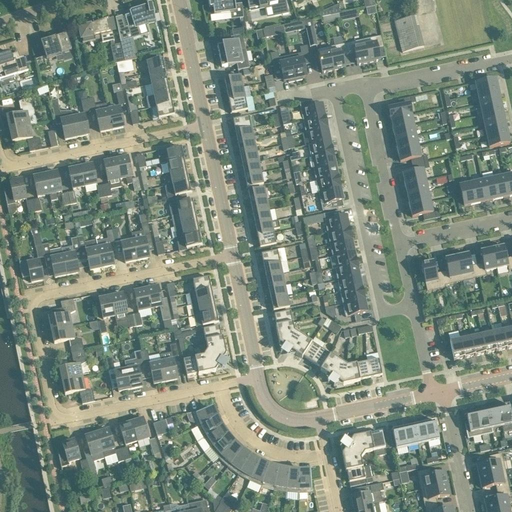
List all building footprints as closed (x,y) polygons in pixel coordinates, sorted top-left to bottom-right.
[(208,0),(209,9),(213,8),(214,16),(230,14),(231,20),(240,19),(244,18),(242,4),(235,5),(234,0),(208,0)] [(249,0),(250,2),(248,2),(249,11),(259,9),(260,10),(266,9),(266,8),(273,6),(275,15),(283,14),(281,6),(286,4),(285,0),(249,0)] [(118,29),(121,44),(125,62),(137,59),(136,56),(139,56),(133,39),(142,36),(139,27),(147,24),(156,22),(152,4),(151,4),(151,5),(130,11),(131,12),(132,15),(125,17),(125,18),(125,17),(128,26),(118,30),(118,29)] [(338,5),(328,10),(330,16),(341,14),(338,5)] [(403,56),(424,50),(414,17),(393,23),(403,56)] [(125,62),(121,44),(114,45),(114,42),(113,34),(110,34),(109,33),(110,32),(109,32),(107,20),(108,20),(107,19),(79,30),(80,30),(81,30),(82,38),(83,43),(95,40),(95,38),(97,37),(96,35),(101,34),(103,44),(110,42),(111,46),(115,64),(125,62)] [(304,22),(295,24),(296,32),(306,30),(304,22)] [(243,28),(232,31),(233,37),(245,34),(243,28)] [(275,37),(273,28),(263,30),(265,39),(275,37)] [(306,30),(310,48),(318,46),(314,28),(306,30)] [(65,35),(55,38),(55,39),(41,43),(46,57),(35,60),(38,74),(44,72),(51,70),(48,60),(64,55),(63,53),(71,50),(69,42),(67,43),(65,35)] [(219,56),(220,57),(246,52),(242,35),(231,38),(232,43),(217,47),(218,50),(217,50),(218,56),(219,56)] [(381,36),(363,40),(369,64),(380,61),(377,49),(384,48),(381,36)] [(363,40),(346,44),(348,56),(355,54),(357,66),(369,64),(363,40)] [(346,44),(328,48),(333,71),(345,69),(342,57),(348,56),(346,44)] [(301,54),(290,56),(296,82),(303,80),(302,78),(307,77),(304,66),(311,64),(307,46),(300,48),(301,54)] [(333,71),(328,48),(317,50),(322,74),(333,71)] [(0,57),(0,74),(5,73),(7,78),(0,80),(0,83),(1,88),(18,82),(16,76),(30,71),(27,63),(25,64),(23,58),(19,59),(18,54),(12,56),(10,52),(10,54),(9,55),(8,54),(1,56),(1,57),(0,57)] [(246,52),(220,57),(222,68),(237,65),(238,70),(238,71),(250,68),(246,52)] [(296,82),(290,56),(279,59),(278,53),(270,55),(274,72),(281,71),(283,82),(288,81),(288,83),(296,82)] [(164,59),(159,60),(147,63),(149,74),(166,70),(165,70),(163,60),(164,60),(164,59)] [(166,71),(166,70),(149,74),(151,85),(168,82),(168,81),(167,81),(165,71),(166,71)] [(44,72),(38,74),(38,75),(42,86),(48,85),(44,72)] [(223,81),(224,81),(227,91),(226,91),(226,92),(243,88),(240,77),(230,79),(229,79),(223,80),(223,81)] [(475,84),(478,95),(498,90),(496,80),(475,84)] [(169,82),(168,82),(151,85),(154,96),(171,93),(171,92),(170,93),(167,82),(169,82)] [(226,92),(227,92),(229,102),(228,103),(245,99),(243,88),(226,92)] [(478,95),(480,106),(501,101),(498,90),(478,95)] [(127,104),(124,92),(117,94),(120,106),(127,104)] [(171,93),(154,96),(146,98),(149,109),(156,107),(173,104),(172,104),(170,93),(171,93)] [(90,112),(97,111),(95,98),(87,100),(90,112)] [(31,99),(19,102),(22,115),(7,118),(10,131),(30,126),(27,114),(34,111),(31,99)] [(231,114),(230,114),(248,111),(245,99),(228,103),(229,103),(231,114)] [(77,138),(73,118),(71,112),(60,112),(58,100),(50,101),(56,126),(61,124),(63,131),(65,141),(77,138)] [(299,104),(303,122),(307,121),(325,117),(322,105),(312,107),(311,101),(299,104)] [(480,106),(482,116),(503,112),(501,101),(480,106)] [(175,115),(174,115),(172,104),(173,104),(156,107),(159,119),(169,117),(170,119),(170,117),(176,115),(175,115)] [(389,109),(391,120),(412,115),(409,105),(389,109)] [(119,108),(108,111),(112,131),(124,128),(120,108),(119,108)] [(108,111),(97,113),(96,113),(100,133),(112,131),(108,111)] [(130,113),(131,116),(133,126),(140,125),(137,111),(130,113)] [(281,114),(283,126),(291,125),(288,112),(281,114)] [(482,116),(484,127),(505,123),(503,112),(482,116)] [(84,116),(73,118),(77,138),(89,135),(85,115),(84,116)] [(391,120),(393,131),(414,126),(412,115),(391,120)] [(232,122),(233,122),(235,132),(234,132),(234,133),(252,129),(249,117),(232,121),(232,122)] [(306,134),(310,133),(328,129),(325,117),(307,121),(303,122),(306,134)] [(54,121),(45,123),(47,134),(56,132),(54,121)] [(484,127),(487,138),(507,133),(505,123),(484,127)] [(12,143),(27,140),(30,153),(42,150),(40,139),(32,139),(30,126),(10,131),(12,143)] [(393,131),(396,141),(416,137),(414,126),(393,131)] [(234,133),(236,133),(238,143),(237,143),(237,144),(254,140),(252,129),(234,133)] [(310,133),(312,145),(330,141),(327,129),(328,129),(310,133)] [(507,133),(487,138),(489,149),(510,144),(507,133)] [(396,141),(398,152),(418,148),(416,137),(396,141)] [(237,144),(238,144),(240,154),(239,155),(256,151),(254,140),(237,144)] [(308,146),(311,158),(333,153),(331,147),(330,141),(312,145),(308,146)] [(165,150),(157,151),(160,164),(168,163),(185,159),(184,159),(182,149),(183,148),(182,148),(179,149),(177,149),(176,147),(176,149),(166,151),(165,150)] [(418,148),(398,152),(400,163),(421,158),(418,148)] [(239,155),(240,155),(242,166),(241,166),(259,162),(256,151),(239,155)] [(293,158),(290,158),(291,162),(301,160),(300,153),(292,154),(293,158)] [(311,158),(313,170),(335,165),(334,159),(333,153),(311,158)] [(146,167),(146,164),(144,154),(137,156),(139,169),(146,167)] [(132,178),(128,157),(116,160),(120,180),(126,179),(128,185),(133,184),(134,192),(141,190),(138,178),(133,179),(132,178)] [(185,160),(185,159),(168,163),(170,174),(187,170),(186,170),(184,160),(185,160)] [(116,160),(104,163),(105,167),(106,172),(108,183),(108,185),(110,191),(122,188),(120,180),(116,160)] [(242,166),(243,166),(245,177),(244,177),(261,174),(259,162),(241,166),(242,166)] [(97,185),(93,165),(81,168),(85,187),(96,185),(97,185)] [(313,170),(316,182),(338,177),(337,176),(339,175),(338,170),(336,170),(335,165),(313,170)] [(85,187),(81,168),(68,170),(73,190),(74,190),(73,190),(85,187)] [(187,171),(187,170),(170,174),(173,185),(186,182),(190,182),(190,181),(188,181),(186,171),(187,171)] [(403,175),(405,186),(426,181),(423,170),(403,175)] [(57,172),(52,174),(45,175),(50,195),(51,201),(56,200),(57,198),(56,193),(61,192),(61,193),(62,192),(57,172)] [(299,173),(294,174),(296,186),(302,185),(299,173)] [(247,188),(246,188),(246,189),(264,185),(261,174),(244,177),(244,178),(245,177),(247,188)] [(50,195),(45,175),(33,178),(37,198),(38,197),(50,195)] [(505,176),(493,179),(498,199),(509,197),(505,176)] [(316,182),(319,194),(340,189),(341,189),(338,177),(316,182)] [(493,179),(482,181),(487,202),(498,199),(493,179)] [(11,189),(4,191),(4,190),(7,209),(9,216),(15,215),(17,212),(16,211),(15,202),(26,200),(22,180),(10,183),(11,189)] [(405,186),(407,196),(428,192),(426,181),(405,186)] [(482,181),(471,184),(475,204),(487,202),(482,181)] [(173,185),(165,187),(168,202),(187,198),(186,194),(192,193),(192,192),(191,193),(189,182),(190,182),(186,182),(173,185)] [(475,204),(471,184),(459,186),(464,207),(475,204)] [(108,185),(103,186),(105,198),(112,197),(110,191),(108,185)] [(103,186),(97,187),(99,199),(102,199),(103,204),(107,203),(105,198),(103,186)] [(247,193),(248,193),(250,203),(249,203),(249,204),(267,200),(264,189),(247,192),(247,193)] [(340,189),(319,194),(323,212),(338,209),(337,202),(343,201),(340,189)] [(74,192),(68,193),(70,205),(77,204),(74,192)] [(407,196),(410,207),(430,203),(428,192),(407,196)] [(68,193),(61,195),(64,207),(70,205),(68,193)] [(39,199),(32,201),(35,213),(41,212),(39,199)] [(176,204),(169,205),(172,217),(179,215),(196,212),(196,211),(195,211),(193,201),(194,201),(194,200),(190,201),(184,202),(176,204)] [(249,204),(251,204),(253,214),(252,215),(269,211),(267,200),(249,204)] [(32,201),(26,202),(29,214),(35,213),(32,201)] [(430,203),(410,207),(412,218),(433,213),(430,203)] [(252,215),(253,215),(255,226),(254,226),(272,222),(269,211),(252,215)] [(196,212),(179,215),(172,217),(174,228),(198,223),(198,222),(197,223),(195,212),(196,212)] [(325,221),(327,233),(349,229),(346,217),(325,221)] [(311,218),(303,219),(304,227),(312,225),(311,218)] [(254,226),(255,226),(258,237),(256,237),(257,237),(274,234),(273,229),(280,228),(278,221),(272,222),(254,226)] [(142,225),(141,225),(143,232),(144,237),(145,237),(150,235),(148,223),(147,224),(142,225)] [(198,223),(174,228),(177,239),(196,235),(201,234),(201,233),(200,234),(197,223),(198,223)] [(297,236),(303,235),(300,223),(295,224),(297,236)] [(327,233),(330,245),(352,240),(349,228),(349,229),(327,233)] [(31,231),(33,236),(38,259),(44,258),(42,246),(39,229),(31,231)] [(119,229),(112,231),(115,243),(121,241),(119,229)] [(112,231),(106,232),(107,240),(108,244),(109,244),(115,243),(112,231)] [(143,232),(132,235),(133,241),(136,258),(137,261),(149,259),(145,237),(144,237),(143,232)] [(196,235),(177,239),(179,252),(179,253),(188,251),(187,249),(197,247),(197,249),(198,248),(197,247),(203,245),(202,245),(200,234),(201,234),(196,235)] [(260,248),(259,248),(259,249),(276,245),(274,234),(257,237),(257,238),(258,237),(260,248)] [(84,237),(77,238),(80,250),(86,249),(85,243),(84,237)] [(77,238),(71,239),(72,247),(73,252),(80,250),(77,238)] [(333,258),(337,257),(336,256),(354,253),(352,241),(352,240),(330,245),(333,258)] [(86,249),(80,250),(82,259),(87,258),(90,271),(102,269),(98,249),(96,242),(96,241),(85,243),(86,249)] [(133,241),(122,244),(121,244),(125,264),(137,261),(133,241)] [(160,243),(155,244),(158,257),(165,255),(162,242),(160,243)] [(48,244),(42,246),(44,258),(51,256),(50,251),(48,244)] [(109,246),(98,249),(102,269),(114,266),(110,246),(109,246)] [(72,247),(61,249),(66,273),(67,276),(79,274),(76,261),(82,259),(80,250),(73,252),(72,247)] [(504,247),(492,250),(496,270),(507,267),(508,271),(511,270),(511,257),(506,259),(504,247)] [(51,256),(44,258),(46,265),(51,264),(53,269),(54,277),(55,279),(67,276),(66,273),(61,249),(50,251),(51,256)] [(483,264),(477,265),(480,278),(486,276),(485,272),(496,270),(492,250),(480,253),(483,264)] [(261,256),(262,256),(264,266),(263,267),(280,263),(277,252),(260,256),(261,256)] [(337,257),(339,268),(357,265),(356,258),(355,258),(354,253),(336,256),(337,257)] [(469,255),(457,258),(462,282),(474,279),(480,278),(477,265),(471,267),(469,255)] [(448,272),(442,273),(445,286),(462,282),(457,258),(445,260),(448,272)] [(30,277),(31,284),(44,281),(39,261),(28,264),(27,261),(20,263),(19,261),(22,279),(23,279),(23,278),(30,277)] [(263,267),(264,267),(266,278),(265,278),(282,275),(280,263),(263,267)] [(445,286),(442,273),(436,274),(433,263),(421,265),(427,292),(445,288),(445,286)] [(335,269),(338,281),(359,277),(358,271),(357,265),(339,268),(335,269)] [(265,279),(266,278),(269,289),(268,289),(285,286),(282,275),(265,278),(265,279)] [(204,277),(203,277),(203,279),(193,281),(195,293),(208,290),(212,289),(211,289),(209,279),(210,278),(204,279),(204,277)] [(338,281),(340,293),(362,289),(362,288),(359,277),(338,281)] [(177,297),(176,294),(174,284),(167,286),(170,299),(177,297)] [(268,290),(269,289),(271,300),(270,300),(270,301),(287,297),(285,286),(268,289),(268,290)] [(162,307),(158,287),(146,290),(150,309),(162,307)] [(212,289),(208,290),(195,293),(189,294),(192,305),(211,301),(215,300),(214,300),(211,290),(212,290),(212,289)] [(340,293),(343,305),(365,301),(362,289),(340,293)] [(150,309),(146,290),(134,292),(138,312),(139,312),(150,309)] [(127,315),(123,294),(111,297),(115,317),(126,314),(126,315),(127,315)] [(115,317),(111,297),(99,300),(103,320),(104,320),(104,319),(115,317)] [(273,311),(272,311),(272,312),(289,308),(287,297),(270,301),(271,301),(273,311)] [(73,300),(61,303),(62,309),(51,311),(52,318),(49,319),(51,331),(52,331),(55,331),(72,327),(69,315),(76,312),(73,300)] [(215,300),(211,301),(192,305),(194,316),(217,312),(217,311),(216,312),(214,301),(215,301),(215,300)] [(365,301),(343,305),(346,317),(367,313),(365,301)] [(315,316),(322,314),(320,307),(314,308),(315,316)] [(172,320),(169,308),(163,310),(166,322),(172,320)] [(217,312),(194,316),(196,328),(220,323),(219,322),(218,323),(216,312),(217,312)] [(290,312),(273,316),(274,316),(277,327),(293,323),(290,312)] [(136,328),(143,326),(141,314),(133,316),(136,328)] [(105,322),(99,323),(101,335),(108,334),(105,322)] [(333,332),(337,325),(333,322),(329,329),(333,332)] [(283,351),(289,354),(291,351),(302,359),(303,357),(312,343),(294,331),(293,323),(277,327),(276,327),(279,344),(285,348),(283,351)] [(333,332),(338,334),(342,327),(337,325),(333,332)] [(51,331),(54,344),(69,341),(71,354),(84,351),(81,340),(74,340),(72,327),(55,331),(52,331),(51,331)] [(220,327),(216,328),(204,330),(206,342),(222,339),(222,338),(219,328),(221,327),(220,327)] [(511,348),(511,329),(502,331),(506,349),(507,350),(511,348)] [(506,349),(502,331),(492,333),(496,351),(496,352),(506,349)] [(188,338),(196,336),(196,332),(183,335),(183,334),(182,334),(183,339),(177,340),(177,341),(180,340),(182,353),(186,353),(187,353),(185,343),(188,338)] [(496,351),(492,333),(481,336),(485,354),(486,355),(496,351)] [(485,354),(481,336),(471,338),(475,356),(475,357),(485,354)] [(460,337),(460,338),(464,358),(464,359),(475,356),(471,338),(461,340),(460,337)] [(222,339),(206,342),(208,352),(205,357),(195,359),(198,374),(198,375),(198,376),(215,372),(219,366),(222,368),(226,363),(223,361),(226,355),(223,338),(222,338),(222,339)] [(454,362),(464,358),(460,338),(450,341),(450,340),(449,340),(450,343),(454,362)] [(311,364),(312,364),(322,349),(312,343),(303,357),(312,363),(311,364)] [(171,346),(174,358),(180,357),(177,345),(171,346)] [(105,356),(103,348),(97,350),(99,358),(105,356)] [(312,364),(321,369),(331,355),(322,349),(312,364)] [(84,351),(71,354),(74,367),(60,370),(62,383),(66,382),(82,378),(80,366),(86,363),(84,351)] [(144,365),(151,363),(149,351),(141,352),(144,365)] [(144,365),(141,352),(136,354),(138,366),(144,365)] [(335,385),(337,382),(343,386),(360,382),(360,381),(356,365),(349,367),(331,355),(321,369),(320,371),(332,378),(330,381),(335,385)] [(109,372),(115,371),(113,359),(107,360),(109,372)] [(184,362),(187,378),(188,378),(188,377),(198,375),(198,374),(195,359),(184,362)] [(173,360),(161,363),(166,382),(178,380),(174,360),(173,360)] [(382,377),(379,363),(379,360),(367,363),(371,380),(371,379),(381,376),(382,377)] [(161,363),(150,365),(149,365),(154,385),(166,382),(161,363)] [(370,380),(371,380),(367,363),(356,365),(360,381),(370,379),(370,380)] [(138,367),(138,368),(126,370),(131,390),(143,387),(138,367)] [(126,370),(115,372),(114,372),(118,393),(131,390),(126,370)] [(65,395),(80,392),(82,405),(95,402),(93,393),(92,390),(85,391),(82,378),(66,382),(62,383),(65,395)] [(509,405),(498,407),(502,427),(503,433),(511,430),(511,414),(511,415),(509,405)] [(498,407),(487,410),(493,434),(492,429),(502,427),(498,407)] [(197,414),(196,412),(192,413),(192,414),(197,427),(212,421),(216,419),(216,418),(215,419),(212,409),(213,409),(212,409),(197,414)] [(487,410),(477,412),(482,436),(493,434),(487,410)] [(482,436),(477,412),(466,414),(468,425),(466,426),(465,425),(468,439),(482,436)] [(149,439),(143,419),(131,423),(137,442),(148,439),(149,439)] [(216,419),(212,421),(197,427),(200,433),(203,439),(221,428),(220,428),(216,419),(217,419),(216,419)] [(167,426),(165,420),(159,422),(163,435),(169,433),(167,426)] [(435,421),(424,424),(428,443),(439,441),(435,421)] [(163,435),(159,422),(153,424),(156,434),(157,437),(163,435)] [(137,442),(131,423),(119,426),(125,446),(126,446),(137,442)] [(424,424),(413,426),(418,445),(428,443),(424,424)] [(413,426),(403,428),(407,448),(418,445),(413,426)] [(221,429),(221,428),(203,439),(207,444),(210,449),(227,436),(226,437),(221,429)] [(407,448),(403,428),(392,431),(396,450),(407,448)] [(115,451),(109,430),(97,433),(105,459),(116,456),(118,463),(124,462),(121,450),(115,451)] [(383,438),(381,433),(381,432),(381,433),(370,436),(373,450),(375,457),(386,454),(385,448),(384,443),(383,438)] [(85,437),(86,441),(92,459),(86,460),(90,472),(95,471),(96,470),(94,463),(105,459),(97,433),(85,437)] [(343,447),(346,449),(342,455),(346,472),(347,472),(347,471),(363,468),(363,467),(361,459),(364,452),(373,450),(370,436),(370,434),(353,438),(349,444),(346,442),(343,447)] [(226,437),(227,437),(227,436),(210,449),(214,454),(219,459),(234,444),(233,445),(226,437)] [(155,456),(161,455),(156,438),(150,440),(155,456)] [(58,452),(62,471),(62,468),(70,466),(69,463),(79,460),(80,460),(74,440),(62,444),(64,451),(58,453),(58,452)] [(233,445),(234,445),(234,444),(219,459),(223,464),(228,468),(242,451),(241,451),(241,452),(233,445)] [(124,462),(131,460),(127,448),(121,450),(124,462)] [(241,453),(242,452),(242,451),(228,468),(233,472),(238,475),(250,458),(249,458),(241,453)] [(491,463),(477,466),(480,478),(506,472),(511,470),(511,469),(510,460),(503,462),(502,454),(489,457),(491,463)] [(250,459),(250,458),(238,475),(241,477),(244,479),(247,480),(249,482),(259,463),(258,464),(250,459)] [(90,472),(86,460),(80,462),(84,474),(90,472)] [(155,472),(152,463),(146,465),(149,474),(155,472)] [(259,464),(259,463),(249,482),(255,484),(261,487),(269,467),(268,467),(268,468),(259,464)] [(355,482),(360,481),(366,479),(367,484),(373,482),(369,466),(363,467),(363,468),(347,471),(347,472),(349,482),(348,483),(349,483),(355,482)] [(268,468),(269,467),(261,487),(267,489),(273,491),(278,470),(278,471),(268,468)] [(278,471),(279,470),(278,470),(273,491),(280,492),(286,493),(289,472),(288,472),(288,473),(278,471)] [(421,490),(447,485),(446,483),(447,483),(446,476),(445,476),(444,473),(431,476),(430,470),(417,473),(421,490)] [(289,473),(289,472),(286,493),(292,494),(299,494),(299,473),(299,474),(289,473)] [(299,474),(299,473),(299,494),(313,493),(314,493),(313,489),(311,489),(310,472),(309,473),(309,474),(299,474)] [(496,487),(497,493),(509,490),(506,472),(480,478),(482,489),(496,487)] [(200,477),(197,480),(202,486),(206,482),(200,477)] [(145,481),(129,485),(130,492),(147,488),(145,481)] [(385,491),(384,484),(371,488),(372,495),(385,491)] [(449,497),(447,485),(421,490),(425,508),(437,505),(436,499),(449,497)] [(509,490),(497,493),(498,499),(485,502),(486,504),(484,505),(486,511),(487,511),(492,511),(511,508),(509,497),(511,497),(509,490)] [(369,494),(352,497),(351,497),(353,509),(372,505),(379,504),(378,498),(371,500),(369,493),(369,494)] [(220,503),(220,504),(226,507),(228,509),(232,502),(230,501),(224,497),(222,499),(220,503)] [(208,511),(206,501),(187,505),(188,506),(188,511),(208,511)]
